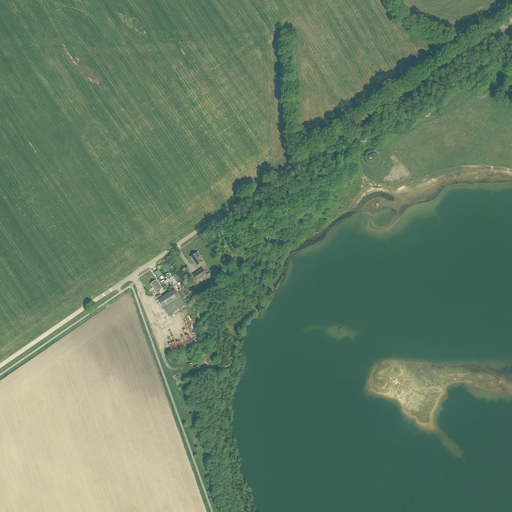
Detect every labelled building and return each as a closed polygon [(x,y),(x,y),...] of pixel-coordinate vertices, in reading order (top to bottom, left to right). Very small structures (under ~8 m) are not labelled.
[(196,266),(203,262),(197,253),(191,257),(196,266)] [(197,282),(207,275),(203,269),(193,275),(197,282)] [(166,277),(167,280),(161,284),(162,286),(163,287),(169,284),(170,285),(171,284),(173,287),(176,286),(177,285),(176,283),(173,277),(172,278),(170,275),(168,274),(166,276),(166,277)] [(156,282),(155,281),(151,284),(153,288),(157,295),(160,292),(159,291),(162,289),(157,282),(156,282)] [(176,292),(175,290),(173,290),(158,300),(163,309),(180,298),(180,297),(185,294),(181,285),(178,287),(180,290),(178,291),(176,292)]
